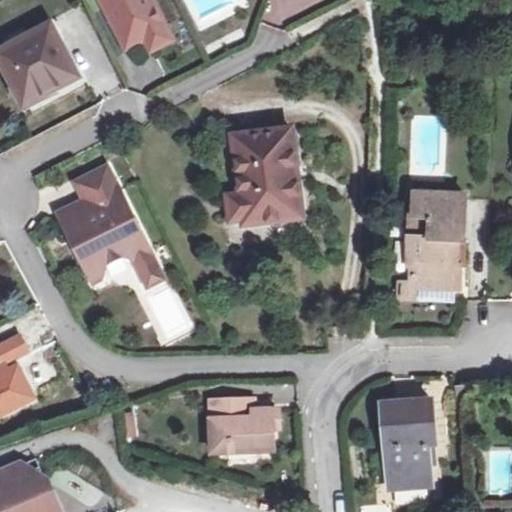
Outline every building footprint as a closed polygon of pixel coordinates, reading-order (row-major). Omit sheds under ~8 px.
[(151,0),(102,0),(128,47),(146,37),(166,26),(151,0)] [(0,50),(0,54),(16,86),(28,80),(38,100),(80,78),(52,25),(0,50)] [(172,39),(166,26),(146,37),(152,49),(172,39)] [(28,80),(16,86),(27,107),(38,100),(28,80)] [(231,198),(234,221),(247,220),(247,224),(304,218),(294,130),(237,137),(243,197),(231,198)] [(83,181),(93,201),(101,217),(75,230),(93,265),(109,257),(112,263),(126,256),(141,260),(145,268),(160,260),(114,166),(83,181)] [(416,286),(419,286),(463,288),(465,263),(461,263),(463,239),(469,238),(469,195),(419,193),(417,215),(414,215),(411,263),(417,264),(416,281),(416,286)] [(67,214),(75,230),(101,217),(93,201),(67,214)] [(109,277),(112,263),(109,257),(93,265),(101,281),(109,277)] [(160,260),(145,268),(153,285),(169,277),(160,260)] [(416,286),(416,281),(400,280),(399,301),(418,301),(419,286),(416,286)] [(0,418),(36,401),(21,369),(6,376),(3,369),(28,357),(19,339),(0,348),(0,418)] [(276,449),(275,409),(256,411),(256,419),(247,419),(246,400),(211,402),(213,452),(276,449)] [(434,486),(431,444),(439,444),(435,401),(386,405),(392,489),(434,486)] [(59,511),(47,484),(25,472),(0,482),(0,511),(59,511)]
